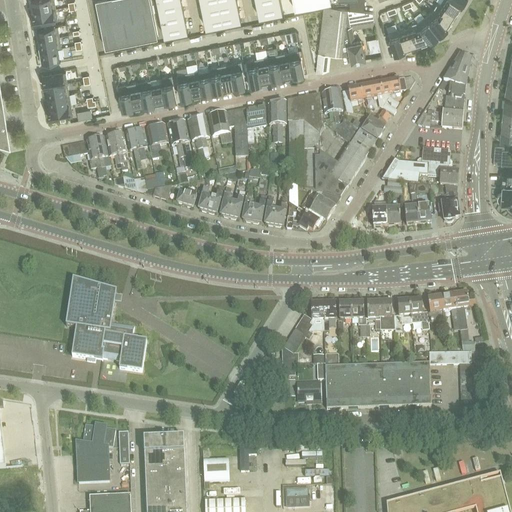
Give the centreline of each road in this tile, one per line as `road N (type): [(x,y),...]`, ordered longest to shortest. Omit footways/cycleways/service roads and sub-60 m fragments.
road 1 (residential): [(32,140),(404,66),(436,77)]
road 2 (primary): [(297,262),(216,252),(0,189)]
road 3 (primary): [(0,214),(192,269),(294,279)]
road 4 (residential): [(292,243),(224,232),(51,181),(32,165),(32,140)]
road 5 (unclassified): [(511,416),(253,424),(217,416)]
road 6 (residential): [(292,243),(334,237),(436,77)]
road 7 (primary): [(294,279),(491,268)]
road 8 (tertiary): [(485,239),(478,138),(492,44)]
road 9 (primary): [(485,239),(297,262)]
road 10 (unclassified): [(217,416),(42,392)]
road 11 (unclassified): [(217,416),(288,302),(294,279)]
road 12 (residential): [(32,140),(11,0)]
road 13 (unclassified): [(55,511),(42,392)]
